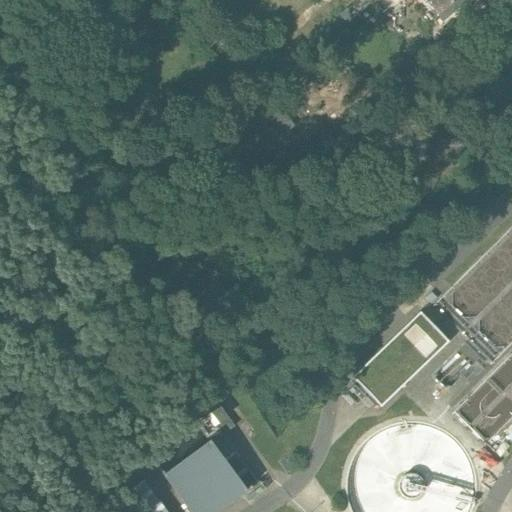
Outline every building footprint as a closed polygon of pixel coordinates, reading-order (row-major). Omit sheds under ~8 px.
[(376,0),(372,3),(381,13),(395,0),(376,0)] [(421,0),(440,21),(464,0),(421,0)] [(232,51),(217,38),(207,50),(222,62),(232,51)] [(417,313),(350,378),(378,407),(445,343),(417,313)] [(217,406),(206,414),(221,435),(232,426),(217,406)] [(207,442),(161,475),(188,511),(214,511),(243,491),(207,442)] [(120,493),(133,511),(167,511),(142,477),(120,493)]
